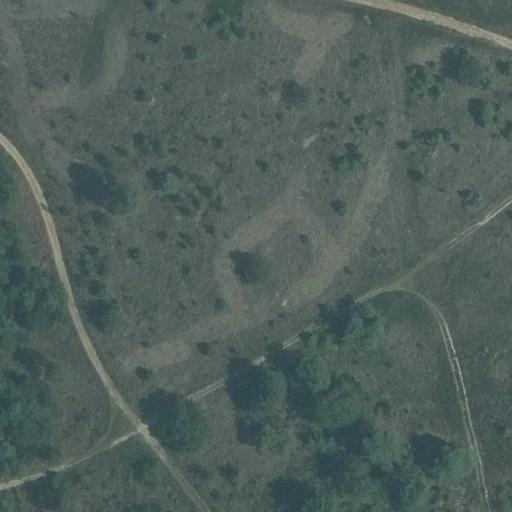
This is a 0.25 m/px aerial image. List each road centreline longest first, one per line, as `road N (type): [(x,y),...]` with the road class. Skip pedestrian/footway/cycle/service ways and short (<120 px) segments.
road 1 (track): [(143,430),(108,388),(82,336),(35,177),(0,140)]
road 2 (track): [(355,0),(511,46)]
